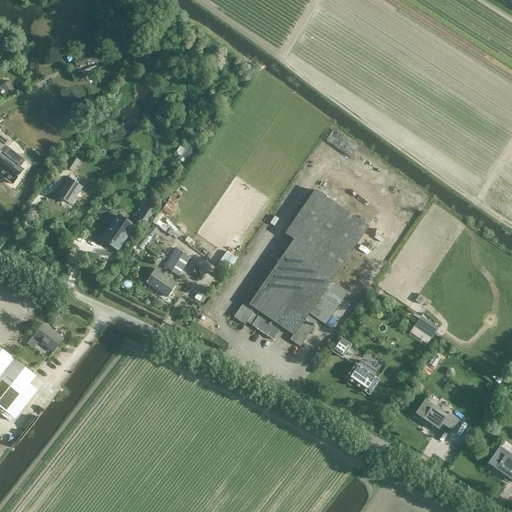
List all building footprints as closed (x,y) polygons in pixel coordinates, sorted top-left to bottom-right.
[(111,27),(104,26),(101,41),(108,42),(111,27)] [(96,51),(73,60),(76,69),(87,64),(88,66),(98,62),(100,61),(99,59),(96,51)] [(0,91),(3,97),(15,91),(9,81),(0,85),(0,91)] [(357,147),(333,130),(326,140),(350,157),(357,147)] [(0,135),(0,174),(13,185),(24,170),(19,167),(24,160),(17,155),(6,146),(9,142),(0,135)] [(190,163),(199,151),(188,143),(184,149),(180,146),(175,153),(190,163)] [(75,171),(80,159),(72,155),(66,167),(75,171)] [(68,178),(57,195),(70,204),(81,187),(68,178)] [(273,340),(282,328),(293,335),(289,340),(300,347),(318,320),(325,325),(348,292),(331,280),(368,227),(315,190),(285,233),(294,239),(250,304),(244,301),(233,317),(244,325),(246,322),(251,325),(273,340)] [(176,208),(168,202),(161,210),(170,217),(176,208)] [(147,207),(139,218),(145,223),(153,211),(147,207)] [(161,210),(152,222),(156,225),(165,213),(161,210)] [(106,235),(105,235),(106,235),(112,239),(110,242),(109,243),(111,245),(117,249),(133,226),(119,216),(118,216),(106,235)] [(175,238),(177,235),(174,233),(174,232),(162,223),(159,227),(171,236),(175,238)] [(153,237),(158,230),(152,226),(147,233),(153,237)] [(178,276),(191,258),(176,248),(164,267),(178,276)] [(390,265),(377,284),(381,287),(392,273),(401,280),(404,276),(390,265)] [(176,284),(155,269),(146,282),(168,297),(176,284)] [(414,325),(431,336),(437,328),(419,317),(414,325)] [(53,352),(63,339),(42,324),(33,336),(53,352)] [(341,343),(334,354),(341,358),(344,354),(349,349),(341,343)] [(0,407),(15,419),(37,390),(30,384),(36,376),(0,347),(0,407)] [(344,378),(367,395),(377,380),(375,379),(378,375),(358,361),(355,365),(354,364),(344,378)] [(439,428),(449,434),(458,420),(448,413),(446,416),(424,401),(415,414),(438,430),(439,428)] [(511,461),(496,451),(487,464),(510,480),(511,477),(511,461)]
